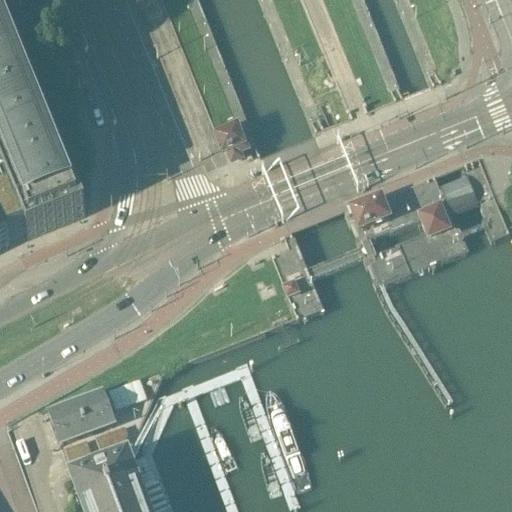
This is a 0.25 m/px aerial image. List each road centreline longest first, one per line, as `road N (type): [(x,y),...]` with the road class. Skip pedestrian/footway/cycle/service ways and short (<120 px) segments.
road 1 (secondary): [(203,229),(511,104)]
road 2 (secondary): [(59,0),(121,161),(124,205),(103,265)]
road 3 (secondary): [(0,385),(131,306),(203,229)]
road 4 (secondary): [(203,229),(109,0)]
